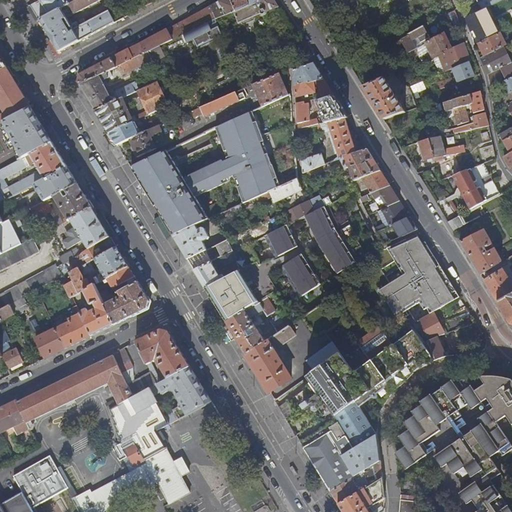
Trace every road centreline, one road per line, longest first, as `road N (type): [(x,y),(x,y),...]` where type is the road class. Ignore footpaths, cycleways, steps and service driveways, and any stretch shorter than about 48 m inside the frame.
road 1 (secondary): [(290,0),(474,289)]
road 2 (secondary): [(176,308),(40,78)]
road 3 (secondary): [(303,511),(176,308)]
road 4 (residential): [(0,395),(176,308)]
road 5 (secondary): [(40,78),(192,0)]
